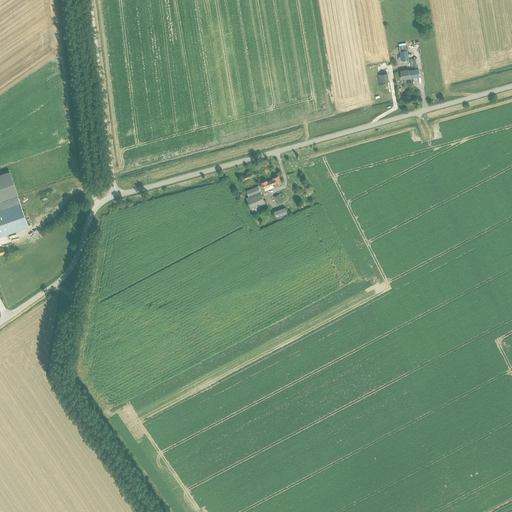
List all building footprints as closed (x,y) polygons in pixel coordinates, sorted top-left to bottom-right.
[(399,46),(399,47),(400,56),(401,61),(408,59),(406,45),(405,43),(399,44),(399,46)] [(408,69),(400,70),(400,72),(401,79),(419,76),(418,69),(408,70),(408,69)] [(9,172),(0,174),(0,235),(28,226),(17,196),(18,195),(9,171),(9,172)] [(243,176),(245,180),(254,176),(253,172),(243,176)] [(263,184),(258,186),(259,188),(264,186),(265,188),(265,190),(268,189),(267,189),(273,187),(273,186),(281,183),(279,175),(273,177),(273,179),(267,182),(266,180),(262,181),(263,184)] [(258,186),(246,191),(249,196),(260,191),(260,190),(258,186)] [(253,213),(267,207),(261,192),(246,198),(253,213)]
